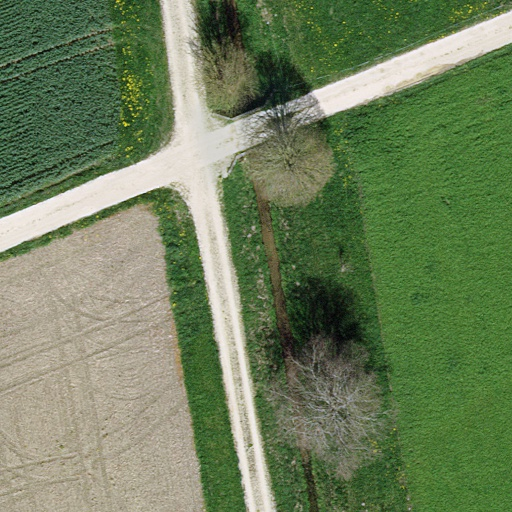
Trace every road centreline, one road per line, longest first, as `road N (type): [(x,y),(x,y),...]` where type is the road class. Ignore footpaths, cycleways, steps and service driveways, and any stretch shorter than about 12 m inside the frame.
road 1 (track): [(511,21),(0,231)]
road 2 (track): [(174,0),(260,511)]
